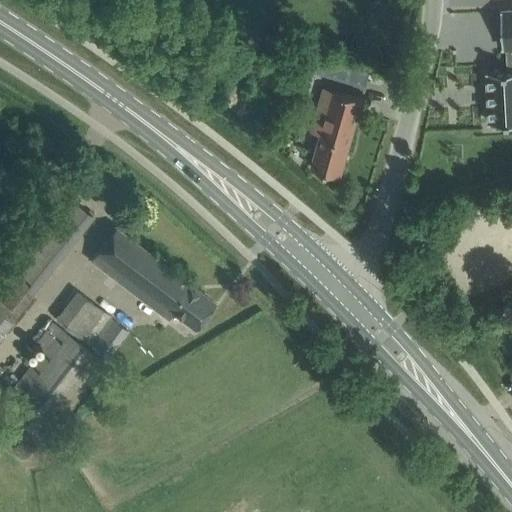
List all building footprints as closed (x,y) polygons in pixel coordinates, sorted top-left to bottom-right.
[(511,9),(500,10),(503,48),(508,48),(511,47),(511,9)] [(511,69),(487,71),(489,122),(496,121),(497,126),(511,125),(511,47),(508,48),(508,63),(511,63),(511,69)] [(370,69),(321,54),(317,68),(366,82),(370,69)] [(320,98),(311,131),(320,134),(311,167),(340,175),(362,98),(333,89),(330,100),(320,98)] [(67,193),(52,212),(4,269),(6,270),(0,276),(0,335),(94,214),(67,193)] [(174,310),(196,327),(214,302),(115,228),(92,259),(168,317),(174,310)] [(129,332),(76,289),(55,318),(109,358),(129,332)] [(1,405),(49,442),(107,364),(52,322),(38,342),(45,347),(1,405)] [(25,457),(38,441),(25,431),(14,446),(15,449),(25,457)]
